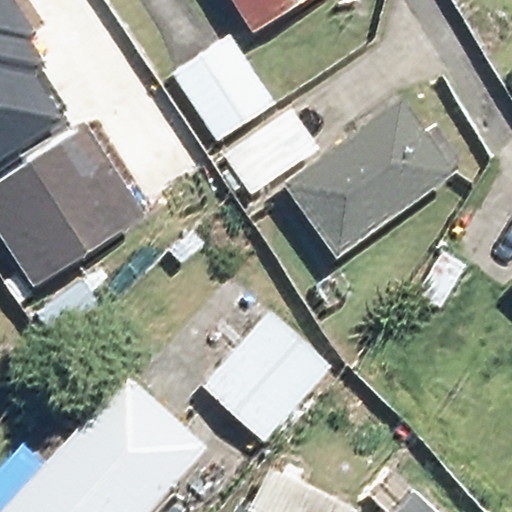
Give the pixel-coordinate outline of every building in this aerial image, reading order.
[(0,0),(0,203),(45,271),(145,204),(52,67),(70,55),(32,0),(0,0)] [(295,0),(221,0),(242,33),(295,0)] [(221,37),(166,76),(207,134),(262,96),(221,37)] [(280,178),(330,254),(447,178),(397,102),(280,178)] [(282,107),(215,156),(245,198),(312,149),(282,107)] [(200,385),(261,440),(326,368),(266,314),(200,385)] [(0,511),(142,511),(198,446),(109,370),(0,496),(0,511)] [(410,511),(435,511),(422,500),(410,511)]
